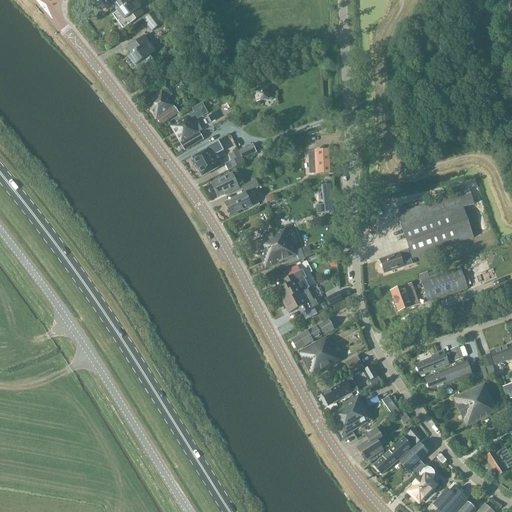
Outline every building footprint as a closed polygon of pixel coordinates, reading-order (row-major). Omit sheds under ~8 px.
[(123,30),(143,15),(138,9),(141,7),(134,0),(120,0),(113,6),(120,15),(115,19),(123,30)] [(142,22),(150,34),(162,25),(154,13),(142,22)] [(133,76),(153,61),(149,56),(155,52),(144,37),(128,49),(132,55),(123,62),(133,76)] [(161,126),(178,113),(167,98),(171,95),(166,88),(144,104),(161,126)] [(252,92),(255,104),(272,100),(269,88),(252,92)] [(189,116),(170,127),(185,151),(203,140),(199,133),(202,131),(197,122),(193,124),(189,116)] [(202,177),(216,170),(210,158),(224,151),(218,141),(198,152),(199,156),(193,159),(202,177)] [(243,159),(256,154),(252,145),(239,151),(243,159)] [(315,152),(309,153),(309,164),(315,163),(316,175),(332,174),(331,150),(315,151),(315,152)] [(230,170),(244,163),(238,151),(230,155),(231,155),(229,156),(232,162),(227,164),(230,170)] [(230,193),(239,188),(240,188),(233,174),(211,185),(217,197),(229,191),(230,193)] [(243,194),(245,193),(245,194),(258,187),(255,181),(240,188),(243,194)] [(324,205),(316,206),(317,214),(325,214),(334,213),(331,185),(322,186),(324,205)] [(414,261),(473,239),(463,210),(474,206),(468,190),(457,194),(397,216),(414,261)] [(245,193),(243,194),(225,202),(231,215),(251,206),(251,207),(258,204),(253,192),(246,195),(245,194),(245,193)] [(273,195),(266,198),(268,204),(275,201),(273,195)] [(271,221),(264,224),(268,233),(274,230),(271,221)] [(295,252),(285,229),(259,240),(258,238),(253,240),(265,269),(296,256),(299,262),(315,255),(314,251),(311,252),(308,247),(295,252)] [(384,275),(404,268),(399,254),(379,261),(384,275)] [(467,289),(459,268),(430,279),(428,273),(419,276),(421,282),(429,303),(467,289)] [(289,284),(277,290),(283,302),(301,293),(307,289),(309,289),(305,280),(306,279),(302,271),(300,272),(286,279),(289,284)] [(412,285),(391,292),(399,312),(419,305),(412,285)] [(301,293),(283,302),(289,314),(301,307),(304,313),(318,306),(315,300),(313,301),(307,289),(301,293)] [(338,293),(325,300),(329,308),(342,302),(338,293)] [(449,329),(477,319),(470,301),(443,311),(449,329)] [(345,302),(339,305),(342,310),(348,307),(345,302)] [(334,330),(346,323),(343,318),(331,325),(329,320),(292,342),(297,351),(334,330)] [(313,378),(342,360),(328,336),(298,353),(313,378)] [(495,367),(511,360),(511,347),(511,345),(490,353),(495,367)] [(452,353),(455,362),(463,358),(460,350),(458,347),(451,350),(452,353)] [(421,377),(449,365),(444,353),(416,365),(421,377)] [(352,376),(364,369),(361,364),(356,356),(344,363),(352,376)] [(431,393),(472,376),(467,362),(425,379),(431,393)] [(495,374),(492,367),(487,369),(489,376),(495,374)] [(368,383),(377,378),(371,368),(363,373),(368,383)] [(505,369),(496,372),(498,378),(507,375),(505,369)] [(511,381),(510,382),(511,385),(503,388),(508,400),(511,398),(511,381)] [(328,407),(352,393),(346,382),(322,396),(328,407)] [(466,428),(491,417),(490,415),(497,412),(485,384),(453,398),(466,428)] [(362,404),(359,398),(360,398),(358,396),(329,412),(343,438),(367,424),(366,423),(372,420),(363,403),(362,404)] [(404,414),(400,417),(405,424),(410,421),(405,414),(404,414)] [(365,461),(383,450),(378,441),(383,438),(377,429),(367,436),(370,441),(358,449),(365,461)] [(423,439),(414,429),(407,435),(403,438),(404,438),(374,466),(382,475),(412,447),(411,446),(414,443),(416,445),(423,439)] [(408,472),(429,453),(420,444),(399,463),(408,472)] [(494,450),(484,457),(489,464),(486,466),(489,470),(510,455),(505,448),(496,454),(494,450)] [(511,458),(510,455),(489,470),(491,472),(493,471),(498,478),(508,471),(507,470),(511,467),(511,458)] [(419,502),(435,486),(431,482),(433,482),(434,479),(434,477),(433,473),(430,470),(426,469),(422,471),(419,475),(419,480),(413,485),(415,488),(410,493),(419,502)] [(443,494),(434,504),(439,509),(436,511),(456,511),(468,499),(457,489),(448,498),(443,494)]
